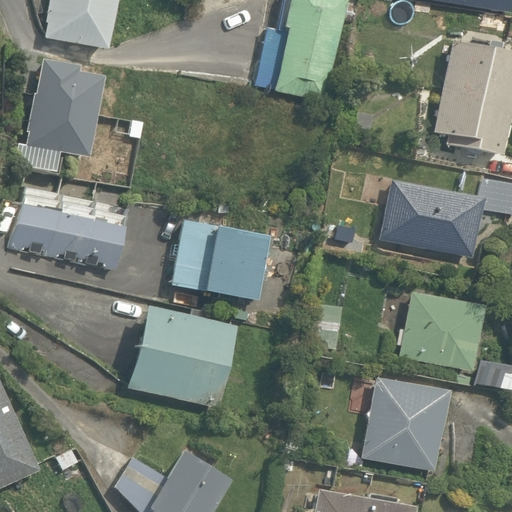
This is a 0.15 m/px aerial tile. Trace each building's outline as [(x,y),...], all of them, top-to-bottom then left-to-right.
[(47,0),(41,38),(104,47),(111,0),(47,0)] [(322,99),(337,0),(282,0),(278,29),(260,26),(251,89),(322,99)] [(511,100),(511,46),(445,36),(427,145),(502,158),(511,100)] [(33,63),(29,104),(19,103),(13,166),(52,170),(54,153),(83,156),(92,69),(33,63)] [(511,214),(511,178),(476,174),(474,191),(381,178),(372,241),(472,255),(478,210),(511,214)] [(60,183),(58,193),(17,185),(5,247),(113,268),(124,215),(127,196),(60,183)] [(265,228),(177,216),(168,286),(255,298),(265,228)] [(483,296),(406,287),(398,361),(475,370),(483,296)] [(232,323),(141,302),(121,389),(212,410),(232,323)] [(444,384),(369,373),(357,459),(432,470),(444,384)] [(0,483),(35,468),(0,391),(0,483)] [(208,511),(226,481),(177,453),(146,509),(151,511),(208,511)] [(127,471),(111,486),(136,511),(137,511),(152,498),(127,471)] [(407,511),(408,501),(317,491),(314,511),(407,511)]
